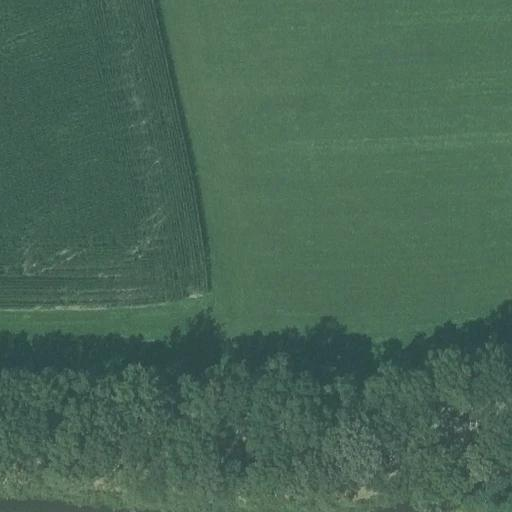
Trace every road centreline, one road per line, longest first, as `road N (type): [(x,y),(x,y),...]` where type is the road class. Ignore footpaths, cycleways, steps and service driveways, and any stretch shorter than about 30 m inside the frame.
road 1 (unclassified): [(511,409),(408,420),(0,418)]
road 2 (track): [(0,476),(278,490)]
